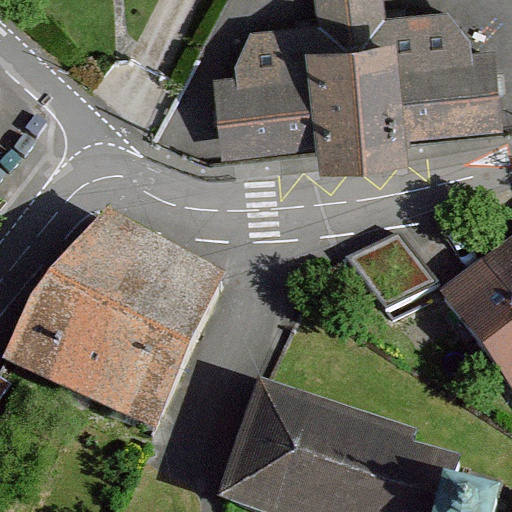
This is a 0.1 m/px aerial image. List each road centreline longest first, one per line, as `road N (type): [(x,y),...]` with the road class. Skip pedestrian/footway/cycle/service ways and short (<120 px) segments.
road 1 (residential): [(105,177),(137,183),(184,208),(263,210),(392,196),(511,165)]
road 2 (residential): [(0,34),(72,107),(95,140),(105,177)]
road 3 (residential): [(0,285),(74,197),(105,177)]
